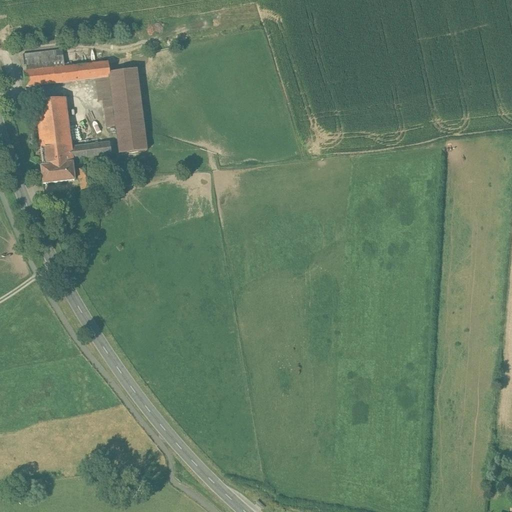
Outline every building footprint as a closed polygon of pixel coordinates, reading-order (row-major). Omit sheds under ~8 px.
[(62,51),(22,56),(23,74),(65,69),(62,51)] [(65,69),(23,74),(25,87),(107,79),(109,78),(109,75),(108,64),(65,69)] [(135,72),(109,75),(109,78),(107,79),(112,116),(102,118),(104,128),(113,126),(117,154),(145,151),(135,72)] [(65,97),(37,100),(45,167),(73,164),(72,161),(71,147),(65,97)] [(108,143),(71,147),(72,161),(109,157),(108,143)] [(45,167),(42,167),(44,184),(75,181),(73,164),(45,167)] [(90,167),(76,169),(79,189),(92,187),(90,167)] [(132,169),(114,169),(114,183),(132,184),(132,169)]
